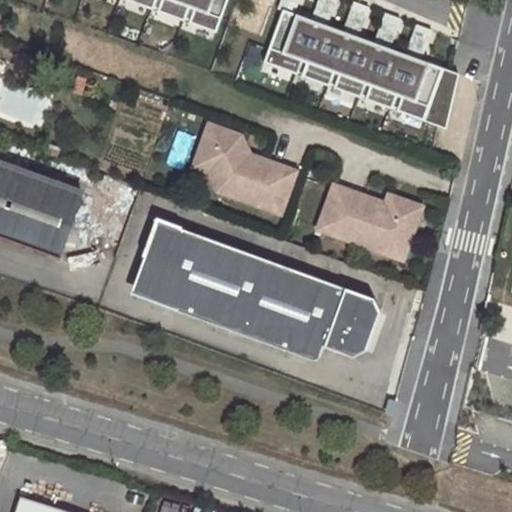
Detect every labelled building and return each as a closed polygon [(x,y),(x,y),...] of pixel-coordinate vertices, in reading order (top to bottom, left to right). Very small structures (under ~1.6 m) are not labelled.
[(235,0),(121,0),(223,35),(235,0)] [(464,75),(291,10),(272,65),(451,126),(464,75)] [(219,129),(208,125),(202,144),(213,148),(219,129)] [(240,137),(219,129),(213,148),(202,144),(193,167),(208,172),(217,191),(281,214),(296,172),(249,155),(235,150),(240,137)] [(249,155),(240,137),(235,150),(249,155)] [(0,240),(57,261),(80,197),(0,167),(0,240)] [(385,204),(333,185),(317,230),(365,247),(368,239),(387,246),(388,242),(406,248),(421,207),(400,199),(397,208),(385,204)] [(388,195),(385,204),(397,208),(400,199),(388,195)] [(150,222),(124,297),(148,305),(173,231),(150,222)] [(148,305),(315,362),(320,347),(347,356),(361,350),(365,337),(375,333),(370,323),(374,312),(368,299),(173,231),(148,305)] [(365,247),(402,260),(406,248),(388,242),(387,246),(368,239),(365,247)] [(58,511),(17,499),(13,511),(58,511)]
